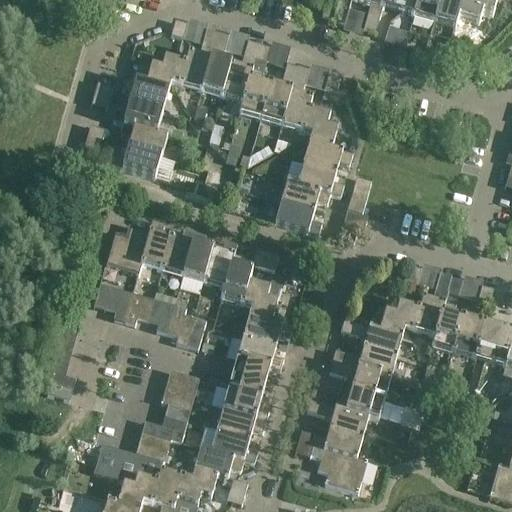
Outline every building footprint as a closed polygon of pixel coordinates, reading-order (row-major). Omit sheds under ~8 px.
[(110,0),(92,0),(101,10),(112,1),(110,0)] [(338,0),(335,10),(336,10),(332,25),(343,28),(350,4),(359,6),(361,0),(338,0)] [(383,0),(361,0),(359,6),(369,9),(362,34),(373,37),(380,12),(383,0)] [(417,0),(383,0),(380,12),(391,15),(411,21),(417,0)] [(417,0),(411,21),(432,27),(439,0),(417,0)] [(439,0),(432,27),(454,33),(457,22),(464,0),(463,0),(439,0)] [(498,0),(496,0),(473,0),(472,3),(464,0),(457,22),(478,28),(481,18),(492,21),(498,0)] [(320,22),(321,22),(332,25),(336,10),(335,10),(325,7),(320,22)] [(174,26),(169,41),(182,44),(186,29),(174,26)] [(178,90),(200,96),(216,38),(205,34),(198,60),(188,57),(185,67),(178,90)] [(200,96),(220,102),(230,69),(220,66),(228,41),(216,38),(200,96)] [(220,102),(240,107),(241,108),(250,74),(257,49),(247,46),(240,71),(230,69),(220,102)] [(252,75),(255,65),(265,68),(269,53),(257,49),(250,74),(252,75)] [(178,90),(185,67),(164,61),(161,72),(151,69),(145,90),(166,96),(169,87),(178,90)] [(259,124),(280,130),(297,72),(285,68),(278,94),(269,91),(259,124)] [(280,130),(302,136),(309,113),(308,113),(311,103),(300,100),(308,75),(297,72),(280,130)] [(259,124),(269,91),(259,88),(262,78),(252,75),(250,74),(241,108),(240,107),(237,118),(259,124)] [(323,95),(334,98),(338,83),(327,80),(323,95)] [(145,90),(124,84),(120,96),(131,99),(128,108),(160,117),(166,96),(145,90)] [(111,92),(96,88),(93,99),(108,103),(111,92)] [(90,109),(105,113),(108,103),(93,99),(90,109)] [(155,137),(160,117),(128,108),(125,118),(115,115),(111,127),(122,130),(122,129),(154,138),(155,137)] [(309,113),(302,136),(310,138),(307,147),(330,153),(336,133),(325,129),(328,119),(309,113)] [(126,153),(159,162),(166,140),(155,137),(154,138),(122,129),(122,130),(119,141),(129,143),(126,153)] [(104,135),(89,130),(86,141),(101,145),(104,135)] [(82,152),(98,157),(101,145),(86,141),(82,152)] [(351,159),(330,153),(307,147),(301,168),(335,178),(337,169),(348,172),(351,159)] [(159,162),(126,153),(123,163),(113,160),(110,171),(153,184),(159,162)] [(242,160),(239,170),(246,171),(249,162),(242,160)] [(301,168),(296,188),(295,189),(329,198),(329,199),(339,202),(343,190),(332,187),(335,178),(301,168)] [(352,193),(367,197),(369,188),(354,183),(352,193)] [(326,209),(329,199),(329,198),(295,189),(296,188),(286,185),(280,207),(313,216),(316,207),(326,209)] [(367,197),(352,193),(349,204),(364,208),(367,197)] [(364,208),(349,204),(346,215),(361,219),(364,208)] [(273,228),(274,229),(317,241),(321,229),(311,226),(313,216),(280,207),(273,228)] [(142,270),(160,275),(170,242),(161,239),(164,229),(151,226),(148,236),(150,236),(140,269),(142,270)] [(139,280),(142,270),(140,269),(150,236),(148,236),(128,230),(125,240),(115,238),(106,271),(139,280)] [(337,245),(352,250),(355,238),(340,234),(337,245)] [(160,275),(181,281),(194,238),(183,235),(180,244),(170,242),(160,275)] [(181,281),(202,287),(212,253),(202,251),(205,241),(194,238),(181,281)] [(202,287),(223,293),(224,293),(233,259),(234,259),(236,249),(225,246),(222,256),(212,253),(202,287)] [(256,255),(256,256),(252,270),(263,273),(267,258),(256,255)] [(274,276),(278,261),(267,258),(263,273),(274,276)] [(242,309),(249,286),(252,276),(241,273),(244,263),(234,259),(233,259),(224,293),(223,293),(220,303),(242,309)] [(407,271),(403,286),(415,290),(420,275),(407,271)] [(444,309),(447,299),(451,283),(439,280),(432,305),(422,302),(419,313),(418,313),(411,336),(433,342),(434,342),(443,308),(444,309)] [(461,286),(451,283),(447,299),(457,302),(461,286)] [(249,286),(242,309),(250,312),(248,321),(271,328),(271,327),(277,306),(267,303),(270,292),(249,286)] [(102,315),(109,293),(100,290),(93,312),(102,315)] [(488,311),(489,310),(493,296),(481,292),(476,308),(488,311)] [(109,293),(102,315),(114,318),(120,296),(109,293)] [(120,296),(114,318),(113,326),(123,328),(131,299),(120,296)] [(131,299),(123,328),(134,331),(136,324),(142,302),(131,299)] [(146,327),(153,305),(142,302),(136,324),(146,327)] [(153,305),(146,327),(157,330),(164,308),(153,305)] [(379,336),(401,342),(404,334),(411,336),(418,313),(397,307),(394,317),(385,315),(379,336)] [(164,308),(157,330),(158,330),(156,337),(166,340),(174,311),(164,308)] [(452,358),(461,325),(451,322),(454,312),(444,309),(443,308),(434,342),(433,342),(430,352),(452,358)] [(174,311),(166,340),(177,342),(183,321),(185,314),(174,311)] [(483,331),(485,321),(473,318),(471,328),(461,325),(452,358),(473,364),(483,331)] [(49,389),(72,396),(75,384),(65,381),(80,328),(57,321),(42,376),(52,379),(49,389)] [(183,321),(177,342),(177,343),(175,351),(185,353),(193,324),(183,321)] [(248,321),(242,342),(276,352),(278,342),(288,345),(292,333),(271,327),(271,328),(248,321)] [(193,324),(185,353),(197,356),(205,327),(193,324)] [(401,342),(379,336),(343,326),(340,337),(364,344),(361,354),(395,364),(401,342)] [(479,365),(503,372),(511,339),(511,338),(490,333),(483,331),(473,364),(479,365)] [(511,339),(503,372),(511,374),(511,339)] [(276,352),(242,342),(236,364),(269,373),(280,376),(283,364),(273,361),(276,352)] [(389,385),(395,364),(361,354),(359,364),(334,357),(331,368),(389,385)] [(236,364),(233,375),(228,394),(261,403),(266,384),(269,373),(236,364)] [(383,405),(389,385),(331,368),(328,379),(353,386),(350,396),(383,405)] [(166,388),(195,396),(199,384),(170,376),(166,388)] [(195,396),(166,388),(164,398),(193,406),(195,396)] [(72,396),(49,389),(46,400),(69,407),(72,396)] [(228,394),(222,415),(264,427),(268,416),(258,413),(261,403),(228,394)] [(383,405),(350,396),(347,405),(337,403),(327,399),(312,395),(309,405),(334,412),(334,414),(368,423),(367,424),(377,427),(383,405)] [(193,406),(164,398),(161,409),(168,411),(190,417),(193,406)] [(362,443),(367,424),(368,423),(334,414),(334,412),(309,405),(306,417),(331,425),(328,434),(362,443)] [(168,411),(162,431),(162,432),(184,438),(186,430),(190,417),(168,411)] [(222,415),(216,436),(249,445),(251,436),(261,438),(264,427),(222,415)] [(141,438),(170,446),(170,445),(181,448),(184,438),(162,432),(162,431),(144,426),(141,438)] [(356,464),(362,443),(328,434),(325,444),(300,436),(297,449),(322,456),(322,455),(356,464)] [(216,436),(210,455),(210,457),(243,466),(242,467),(252,470),(256,457),(246,455),(249,445),(216,436)] [(138,449),(167,457),(170,446),(141,438),(138,449)] [(162,476),(164,468),(167,457),(138,449),(135,459),(101,449),(93,478),(123,487),(117,508),(130,511),(140,511),(142,507),(150,509),(160,475),(162,476)] [(324,489),(357,498),(366,467),(356,464),(322,455),(322,456),(297,449),(294,459),(309,463),(309,461),(319,464),(316,476),(327,479),(324,489)] [(239,478),(242,467),(243,466),(210,457),(210,455),(200,452),(194,475),(217,481),(217,482),(227,485),(230,475),(239,478)] [(511,474),(508,474),(508,473),(498,470),(489,503),(511,509),(511,474)] [(160,511),(173,511),(176,505),(182,481),(162,476),(160,475),(150,509),(160,511)] [(182,481),(176,505),(197,511),(200,500),(211,503),(217,482),(217,481),(194,475),(191,484),(182,481)] [(248,489),(233,485),(230,496),(245,500),(248,489)] [(227,507),(242,511),(245,500),(230,496),(227,507)]
